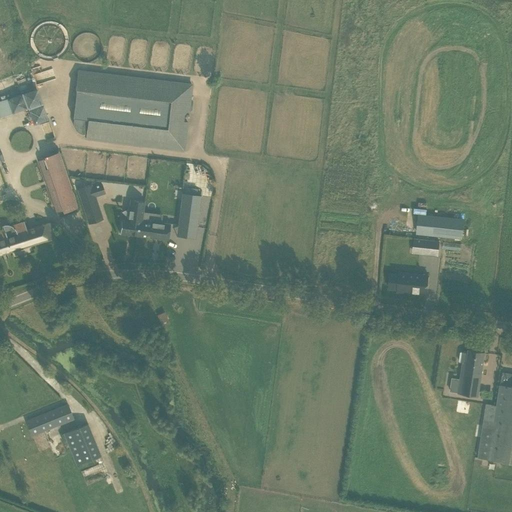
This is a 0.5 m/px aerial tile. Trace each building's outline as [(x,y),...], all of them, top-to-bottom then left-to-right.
[(6,50),(0,52),(0,55),(3,63),(11,60),(6,50)] [(86,139),(182,151),(190,86),(133,79),(133,77),(79,70),(73,118),(73,122),(73,126),(74,128),(76,131),(79,133),(82,134),(86,134),(86,139)] [(0,116),(30,108),(35,124),(49,120),(40,88),(0,99),(0,116)] [(63,208),(64,211),(76,207),(58,154),(40,160),(57,210),(63,208)] [(92,185),(76,190),(84,212),(99,207),(92,185)] [(182,193),(178,224),(196,227),(201,196),(182,193)] [(119,233),(168,240),(170,224),(142,220),(143,212),(144,202),(130,200),(127,221),(121,220),(119,233)] [(418,214),(416,234),(433,236),(462,239),(464,219),(435,216),(418,214)] [(0,255),(54,238),(48,222),(26,229),(24,221),(10,226),(8,225),(6,225),(2,226),(3,229),(0,230),(0,255)] [(421,254),(439,256),(440,242),(423,240),(421,254)] [(397,291),(426,294),(428,275),(418,274),(399,273),(399,275),(390,274),(388,288),(397,289),(397,291)] [(152,305),(160,303),(157,291),(149,294),(152,305)] [(458,392),(478,395),(485,352),(468,349),(468,353),(460,351),(459,362),(463,362),(458,392)] [(486,403),(478,458),(511,462),(511,374),(502,373),(497,405),(486,403)] [(25,421),(31,437),(74,419),(67,404),(25,421)] [(66,441),(76,466),(101,455),(88,423),(63,434),(60,435),(63,442),(66,441)] [(467,504),(479,506),(482,486),(470,485),(467,504)]
